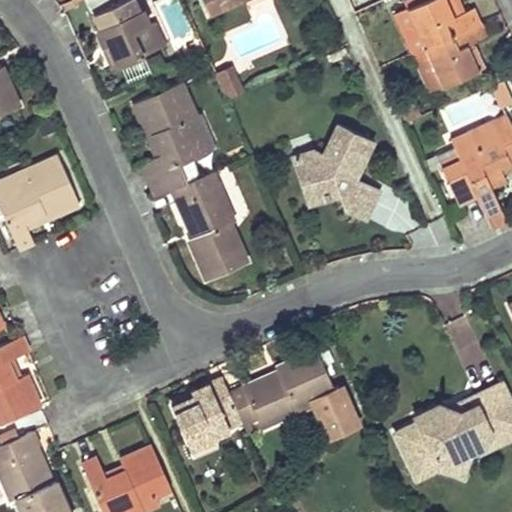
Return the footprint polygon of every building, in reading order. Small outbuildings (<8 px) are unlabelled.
[(119,0),(88,14),(112,67),(157,46),(147,24),(140,7),(126,13),(119,0)] [(203,0),(208,11),(232,0),(203,0)] [(421,0),(404,8),(393,13),(410,53),(411,52),(422,47),(478,23),(471,8),(458,14),(451,0),(421,0)] [(501,29),(495,15),(478,23),(422,47),(439,86),(482,67),(471,42),(486,35),(501,29)] [(147,24),(157,46),(165,43),(155,21),(147,24)] [(411,52),(428,91),(439,86),(422,47),(411,52)] [(211,70),(217,83),(232,76),(226,63),(211,70)] [(0,113),(18,105),(0,67),(0,113)] [(217,83),(223,97),(226,95),(238,90),(232,76),(217,83)] [(154,195),(172,187),(185,181),(177,163),(209,150),(179,83),(132,103),(155,156),(140,162),(154,195)] [(498,103),(489,85),(479,90),(487,108),(498,103)] [(511,133),(503,114),(449,138),(454,151),(435,160),(455,202),(473,194),(475,197),(479,207),(488,225),(498,221),(501,220),(487,187),(502,180),(500,174),(511,168),(511,133)] [(313,154),(292,160),(306,199),(323,193),(325,202),(338,198),(344,213),(361,221),(369,202),(345,191),(350,178),(366,141),(335,128),(322,157),(313,154)] [(26,226),(52,214),(77,202),(55,156),(0,180),(0,210),(16,248),(32,240),(26,226)] [(173,202),(181,220),(189,237),(187,237),(206,279),(245,262),(227,221),(231,219),(215,183),(206,187),(200,175),(185,181),(172,187),(177,201),(173,202)] [(350,178),(345,191),(369,202),(375,189),(350,178)] [(382,191),(368,217),(407,237),(421,211),(382,191)] [(323,193),(306,199),(309,207),(325,202),(323,193)] [(420,252),(453,239),(445,217),(411,230),(420,252)] [(23,373),(17,375),(12,378),(4,360),(26,350),(20,335),(0,343),(0,421),(38,405),(23,373)] [(294,407),(302,403),(309,399),(328,441),(355,429),(338,388),(332,390),(315,350),(274,368),(275,370),(241,384),(242,388),(228,394),(234,407),(240,421),(250,445),(256,442),(246,417),(254,414),(258,426),(295,410),(294,407)] [(234,407),(228,394),(221,377),(168,399),(192,458),(217,448),(211,436),(226,430),(219,413),(234,407)] [(416,422),(393,432),(414,478),(437,468),(456,477),(466,454),(479,448),(475,438),(486,432),(493,436),(511,428),(511,412),(499,384),(472,396),(475,405),(457,413),(445,408),(437,405),(413,415),(416,422)] [(472,396),(445,408),(457,413),(475,405),(472,396)] [(479,448),(481,452),(511,437),(511,428),(493,436),(486,432),(475,438),(479,448)] [(0,473),(11,498),(13,497),(14,497),(20,511),(68,511),(54,478),(51,479),(31,431),(0,443),(0,473)] [(79,464),(100,511),(132,511),(156,502),(152,494),(168,486),(149,445),(117,459),(119,463),(102,471),(95,456),(79,464)]
